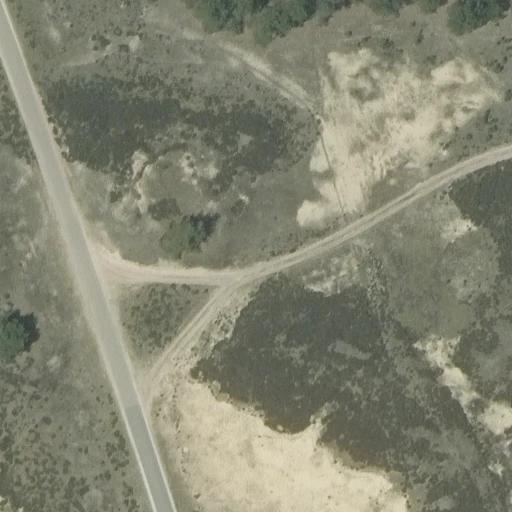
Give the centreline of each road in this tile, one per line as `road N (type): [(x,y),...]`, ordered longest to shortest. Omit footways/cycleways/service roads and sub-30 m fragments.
road 1 (unclassified): [(161,511),(0,31)]
road 2 (track): [(126,403),(191,311),(511,151)]
road 3 (track): [(78,254),(110,276),(260,278)]
